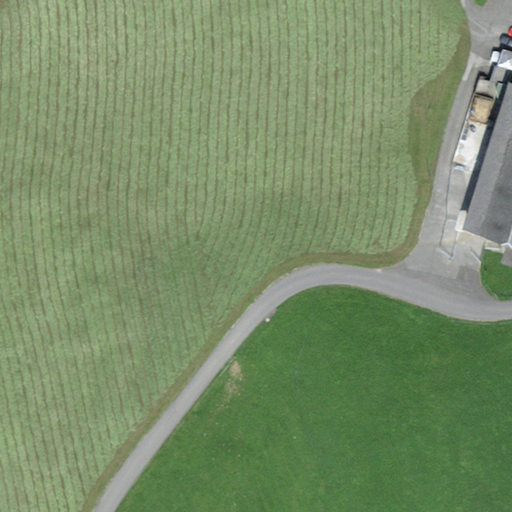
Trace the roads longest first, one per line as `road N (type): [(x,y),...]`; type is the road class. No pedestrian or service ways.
road 1 (unclassified): [(100,511),(249,319),(302,278),(363,277),(482,309),(511,308)]
road 2 (track): [(419,292),(475,57),(476,20),(466,0)]
